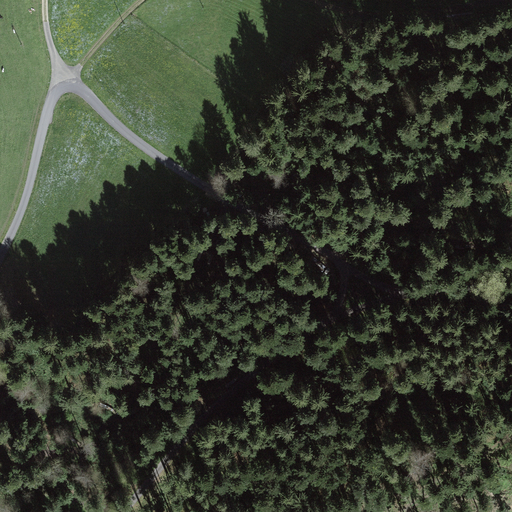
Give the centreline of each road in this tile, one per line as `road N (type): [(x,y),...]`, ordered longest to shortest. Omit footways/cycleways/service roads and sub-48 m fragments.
road 1 (unclassified): [(0,257),(24,202),(52,92),(69,83),(145,149),(349,271)]
road 2 (unclassified): [(129,511),(249,376),(336,317)]
road 3 (track): [(310,0),(392,16),(511,0)]
